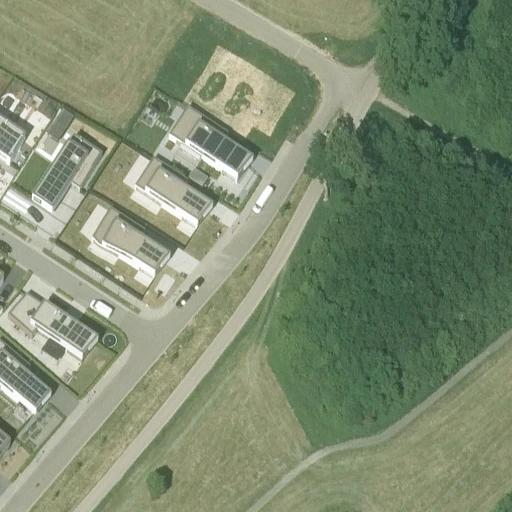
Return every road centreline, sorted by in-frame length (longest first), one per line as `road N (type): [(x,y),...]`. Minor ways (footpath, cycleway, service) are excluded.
road 1 (unclassified): [(82,511),(254,298),(367,93)]
road 2 (residential): [(344,79),(254,230),(155,343)]
road 3 (residential): [(155,343),(13,511)]
road 4 (residential): [(0,238),(155,343)]
road 5 (residential): [(209,0),(344,79)]
